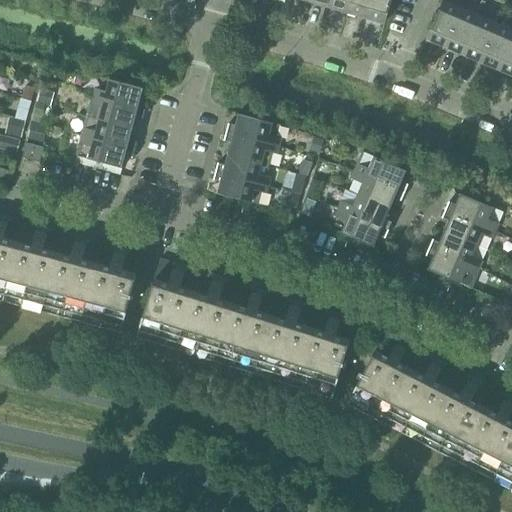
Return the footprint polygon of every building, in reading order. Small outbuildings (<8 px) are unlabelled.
[(331,0),(330,5),(348,11),(351,0),(331,0)] [(351,0),(348,11),(366,16),(371,0),(351,0)] [(371,0),(366,16),(386,22),(392,0),(371,0)] [(428,38),(447,46),(462,9),(444,2),(428,38)] [(447,46),(464,53),(480,17),(462,9),(447,46)] [(464,53),(482,61),(497,24),(480,17),(464,53)] [(482,61),(500,68),(511,39),(511,30),(497,24),(482,61)] [(511,39),(500,68),(511,73),(511,39)] [(99,76),(93,96),(146,110),(148,101),(141,99),(144,88),(99,76)] [(41,91),(38,102),(51,105),(54,94),(41,91)] [(93,96),(88,116),(134,128),(137,116),(144,118),(146,110),(93,96)] [(21,98),(18,110),(28,112),(31,101),(21,98)] [(37,103),(34,114),(42,116),(45,105),(37,103)] [(229,123),(227,131),(280,145),(282,138),(278,136),(281,124),(239,113),(236,125),(229,123)] [(88,116),(83,135),(135,149),(138,141),(131,139),(134,128),(88,116)] [(6,133),(21,137),(25,121),(11,117),(6,133)] [(47,127),(33,123),(28,139),(43,143),(47,127)] [(232,142),(229,153),(271,164),(274,153),(278,153),(280,145),(227,131),(225,140),(232,142)] [(1,135),(0,138),(0,147),(17,152),(20,141),(1,135)] [(135,149),(83,135),(77,155),(123,168),(126,156),(133,158),(135,149)] [(310,148),(319,151),(323,138),(314,135),(310,148)] [(45,147),(27,142),(23,157),(41,162),(45,147)] [(364,151),(355,171),(406,192),(409,184),(402,181),(407,170),(364,151)] [(219,162),(216,171),(269,185),(271,177),(268,176),(271,164),(229,153),(226,164),(219,162)] [(299,173),(309,176),(313,164),(303,161),(299,173)] [(0,166),(0,177),(11,180),(14,170),(0,166)] [(269,185),(216,171),(214,179),(221,181),(218,193),(260,204),(263,192),(267,193),(269,185)] [(363,183),(359,194),(391,208),(395,197),(402,200),(406,192),(355,171),(352,178),(363,183)] [(297,174),(293,192),(302,194),(306,176),(297,174)] [(313,178),(306,197),(315,200),(322,181),(313,178)] [(292,193),(290,202),(298,205),(299,203),(301,196),(301,195),(292,193)] [(449,201),(446,209),(496,231),(504,211),(461,193),(456,204),(449,201)] [(343,201),(340,208),(390,230),(393,222),(386,219),(391,208),(359,194),(354,205),(343,201)] [(307,197),(303,206),(312,209),(315,201),(307,197)] [(390,230),(340,208),(336,216),(347,220),(342,232),(375,246),(379,235),(386,238),(390,230)] [(449,220),(445,231),(488,249),(496,231),(446,209),(442,217),(449,220)] [(0,298),(3,299),(24,221),(14,218),(8,222),(7,223),(0,221),(0,298)] [(3,299),(43,309),(64,231),(54,229),(47,233),(47,234),(38,231),(38,230),(34,223),(24,221),(3,299)] [(43,309),(82,320),(103,242),(93,239),(86,243),(86,244),(77,242),(77,241),(74,234),(64,231),(43,309)] [(433,239),(430,247),(480,268),(488,249),(445,231),(440,241),(433,239)] [(103,242),(82,320),(122,331),(137,274),(138,274),(143,253),(132,250),(126,254),(116,252),(117,251),(113,244),(103,242)] [(480,268),(430,247),(426,255),(433,258),(428,269),(472,287),(480,268)] [(137,335),(177,347),(201,270),(191,267),(185,271),(184,272),(175,269),(175,268),(172,261),(161,258),(161,260),(155,279),(137,335)] [(177,347),(216,360),(240,282),(230,279),(224,283),(223,284),(214,281),(214,280),(211,273),(201,270),(177,347)] [(216,360),(255,372),(279,295),(269,292),(263,295),(262,296),(253,293),(253,292),(250,285),(240,282),(216,360)] [(255,372),(294,384),(318,307),(308,304),(302,307),(301,308),(292,305),(292,304),(289,298),(279,295),(255,372)] [(318,307),(294,384),(333,396),(351,340),(358,319),(347,316),(341,319),(340,320),(331,317),(328,310),(318,307)] [(349,402),(385,421),(422,350),(413,345),(406,347),(405,348),(397,343),(395,336),(385,330),(375,350),(376,350),(349,402)] [(385,421),(421,440),(459,368),(449,363),(442,366),(442,367),(433,362),(434,361),(431,354),(422,350),(385,421)] [(421,440),(458,459),(495,387),(486,382),(478,385),(469,381),(470,380),(468,373),(459,368),(421,440)] [(458,459),(494,478),(511,442),(511,403),(506,400),(506,399),(504,392),(495,387),(458,459)] [(511,442),(494,478),(511,487),(511,442)]
